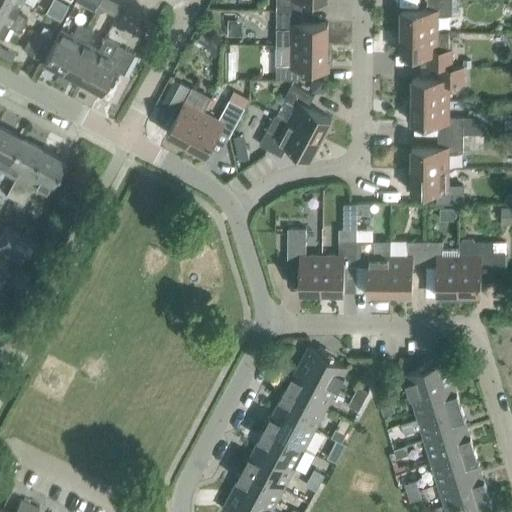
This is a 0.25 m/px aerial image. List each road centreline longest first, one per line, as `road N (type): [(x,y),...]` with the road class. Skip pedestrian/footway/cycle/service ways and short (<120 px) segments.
road 1 (residential): [(511,452),(470,316),(266,328)]
road 2 (residential): [(227,197),(332,169),(356,151),(354,0)]
road 3 (residential): [(180,511),(184,484),(266,328)]
road 4 (residential): [(191,0),(119,138)]
road 5 (residential): [(266,328),(227,197)]
road 6 (residential): [(119,138),(0,74)]
road 7 (residential): [(133,511),(15,454)]
road 8 (residential): [(227,197),(119,138)]
